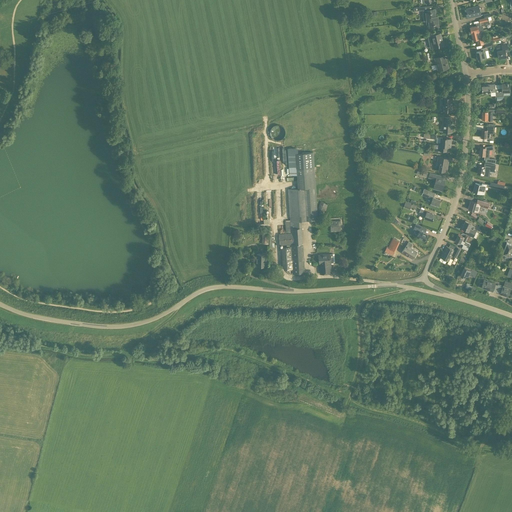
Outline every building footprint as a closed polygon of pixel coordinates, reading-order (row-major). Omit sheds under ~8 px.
[(466,9),(468,18),(481,15),(479,6),(466,9)] [(428,20),(429,20),(429,19),(433,18),(433,16),(436,16),(435,9),(426,10),(425,7),(414,8),(414,11),(423,10),(424,21),(428,21),(428,20)] [(429,20),(428,20),(428,21),(429,28),(439,27),(438,16),(436,16),(433,16),(433,18),(429,19),(429,20)] [(470,27),(472,32),(480,31),(484,30),(483,26),(490,24),(489,21),(492,20),(491,16),(484,17),(484,18),(479,20),(480,23),(475,24),(476,26),(470,27)] [(472,32),(473,40),(476,39),(477,46),(484,44),(483,38),(482,38),(480,31),(472,32)] [(431,35),(432,42),(434,42),(435,46),(438,46),(438,47),(443,46),(442,40),(441,40),(440,33),(431,35)] [(486,38),(487,43),(500,40),(507,38),(506,35),(500,37),(499,35),(486,38)] [(506,52),(509,51),(508,44),(502,45),(502,49),(497,50),(499,58),(507,57),(506,52)] [(12,54),(10,46),(1,48),(4,56),(12,54)] [(481,51),(476,52),(478,60),(486,58),(484,48),(481,49),(481,51)] [(25,67),(29,56),(23,54),(19,66),(25,67)] [(437,62),(438,62),(440,69),(449,67),(447,62),(447,63),(445,55),(435,58),(437,62)] [(502,84),(502,88),(498,88),(500,100),(502,99),(503,96),(503,92),(510,92),(510,83),(502,84)] [(482,86),(482,93),(486,92),(486,93),(487,93),(488,94),(490,94),(491,92),(490,88),(495,88),(495,84),(486,85),(486,86),(482,86)] [(454,97),(441,97),(442,97),(442,104),(443,104),(443,111),(452,111),(452,104),(451,104),(451,97),(454,97)] [(482,111),(482,119),(487,119),(488,119),(488,121),(492,121),(493,114),(496,114),(496,113),(506,113),(506,110),(496,109),(496,110),(489,110),(489,112),(487,112),(487,111),(482,111)] [(443,125),(444,125),(444,132),(452,133),(452,123),(450,123),(450,117),(443,116),(443,125)] [(277,125),(276,125),(275,125),(274,126),(273,126),(273,127),(272,127),(272,128),(271,129),(270,130),(270,131),(270,132),(270,133),(270,134),(270,135),(271,135),(271,136),(272,137),(272,138),(273,138),(273,139),(274,139),(275,140),(276,140),(277,140),(278,140),(279,140),(280,140),(281,140),(282,139),(283,138),(284,138),(284,137),(285,137),(285,136),(285,135),(285,134),(286,134),(286,133),(286,132),(286,131),(285,130),(285,129),(284,128),(283,127),(283,126),(282,126),(281,126),(281,125),(280,125),(279,125),(278,125),(277,125)] [(481,137),(486,138),(490,138),(490,134),(494,134),(495,127),(494,127),(489,126),(487,126),(487,130),(482,129),(481,137)] [(438,150),(448,151),(448,147),(450,147),(451,139),(442,138),(440,137),(439,144),(438,144),(438,150)] [(485,147),(480,147),(480,152),(479,152),(479,154),(479,155),(485,155),(484,159),(486,160),(486,162),(495,163),(496,159),(489,158),(490,150),(494,149),(493,146),(485,147)] [(292,269),(292,274),(305,273),(302,221),(318,220),(314,167),(314,152),(290,154),(291,175),(298,174),(299,188),(288,189),(290,220),(285,220),(286,233),(279,234),(280,245),(290,245),(290,247),(282,247),(283,265),(284,270),(292,269)] [(438,156),(437,161),(440,162),(438,171),(446,172),(449,158),(438,156)] [(485,166),(478,165),(477,173),(484,174),(484,170),(489,170),(489,171),(494,172),(495,165),(485,163),(485,166)] [(442,180),(443,176),(430,172),(428,178),(436,180),(433,188),(442,191),(444,181),(442,180)] [(489,187),(504,190),(504,189),(511,190),(511,187),(505,185),(497,184),(491,182),(489,187)] [(484,194),(486,184),(482,183),(481,185),(475,183),(473,191),(484,194)] [(422,195),(432,199),(430,203),(431,203),(430,205),(433,207),(434,204),(438,206),(440,199),(434,197),(435,193),(424,189),(422,195)] [(468,209),(477,211),(478,205),(488,208),(489,203),(478,199),(477,203),(470,201),(468,209)] [(321,201),(318,211),(325,213),(328,204),(321,201)] [(424,217),(432,220),(434,214),(426,212),(424,217)] [(270,223),(271,223),(270,219),(264,219),(264,224),(262,224),(262,227),(265,227),(265,224),(270,223)] [(331,232),(341,231),(340,220),(330,221),(331,232)] [(462,223),(460,227),(468,231),(466,234),(473,237),(476,230),(473,229),(474,226),(471,225),(472,224),(465,221),(463,224),(462,223)] [(422,226),(416,224),(413,230),(415,231),(414,233),(418,234),(416,236),(424,240),(427,234),(424,233),(420,231),(422,226)] [(455,241),(460,243),(463,244),(462,248),(467,250),(470,243),(466,241),(468,237),(465,235),(465,237),(458,234),(455,241)] [(395,252),(400,242),(393,238),(390,245),(388,245),(385,251),(388,252),(391,254),(393,255),(395,251),(395,252)] [(407,256),(412,248),(411,247),(413,244),(408,241),(401,252),(407,256)] [(505,255),(510,256),(511,257),(511,246),(510,245),(511,244),(506,242),(503,252),(506,253),(505,255)] [(446,246),(440,257),(448,261),(449,261),(447,264),(450,265),(453,260),(450,258),(451,255),(456,257),(457,255),(461,249),(457,247),(456,246),(456,247),(454,250),(449,247),(446,246)] [(412,248),(407,256),(412,259),(417,251),(412,248)] [(257,253),(256,265),(266,266),(266,254),(257,253)] [(330,262),(331,262),(333,262),(332,253),(330,254),(319,254),(319,263),(320,274),(331,273),(330,262)] [(465,266),(460,276),(465,278),(466,275),(468,276),(469,275),(475,277),(477,272),(473,270),(465,266)] [(495,284),(484,280),(483,283),(481,283),(480,283),(479,285),(480,287),(481,287),(492,291),(493,290),(500,293),(500,294),(503,286),(502,287),(495,284)] [(503,286),(500,294),(507,297),(511,287),(511,283),(505,281),(503,286)]
